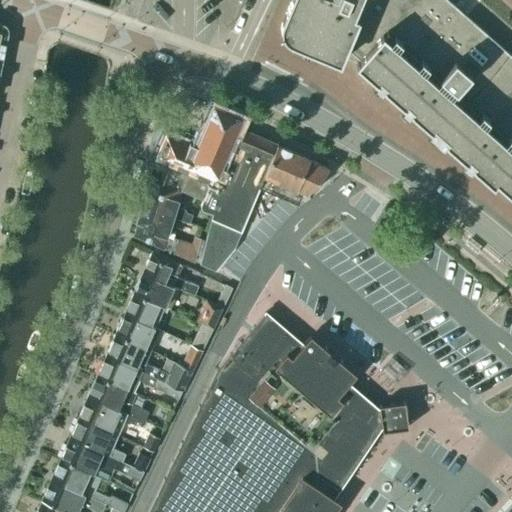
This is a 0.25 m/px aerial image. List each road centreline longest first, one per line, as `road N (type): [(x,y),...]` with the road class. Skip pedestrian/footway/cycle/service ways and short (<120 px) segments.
road 1 (residential): [(0,498),(94,275),(121,168),(165,54)]
road 2 (tertiary): [(511,255),(373,151),(257,89),(165,54)]
road 3 (residential): [(382,511),(511,325)]
road 4 (residential): [(0,169),(33,8)]
road 5 (tertiary): [(165,54),(33,8)]
